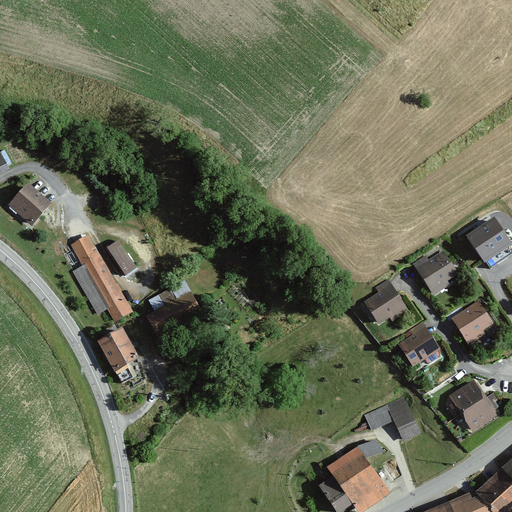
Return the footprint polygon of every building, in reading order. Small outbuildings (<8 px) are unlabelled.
[(2,155),(0,155),(0,174),(10,169),(2,155)] [(11,207),(35,227),(53,206),(29,185),(11,207)] [(511,246),(511,244),(494,218),(466,237),(484,264),(487,262),(491,269),(511,254),(511,248),(511,247),(511,246)] [(131,315),(86,236),(70,245),(83,268),(73,273),(97,315),(107,309),(115,323),(131,315)] [(120,242),(110,249),(128,275),(138,268),(120,242)] [(427,260),(417,267),(437,297),(452,288),(448,282),(460,275),(446,253),(430,264),(427,260)] [(382,295),(368,304),(383,325),(394,317),(398,323),(412,314),(390,280),(378,289),(382,295)] [(156,314),(149,317),(162,342),(205,320),(186,283),(150,302),(156,314)] [(482,303),(454,319),(471,347),(488,337),(484,332),(496,325),(482,303)] [(446,355),(425,324),(412,333),(416,339),(402,348),(416,369),(428,361),(430,365),(446,355)] [(143,364),(125,331),(102,343),(119,376),(143,364)] [(453,400),(464,417),(488,401),(477,384),(453,400)] [(367,417),(374,433),(395,423),(405,444),(422,436),(404,399),(367,417)] [(464,417),(475,434),(499,418),(488,401),(464,417)] [(389,490),(358,446),(329,466),(335,475),(321,485),(339,511),(355,502),(360,509),(389,490)] [(481,500),(475,501),(479,511),(508,511),(511,510),(511,463),(478,495),(481,500)] [(479,511),(475,501),(473,496),(434,511),(479,511)]
